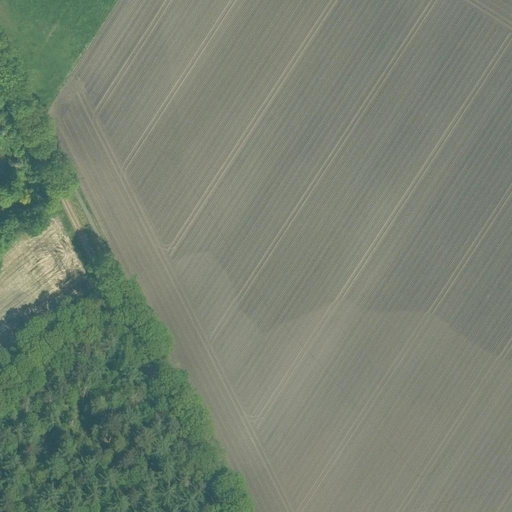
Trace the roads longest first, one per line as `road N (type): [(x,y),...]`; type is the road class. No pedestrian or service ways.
road 1 (track): [(0,76),(219,511)]
road 2 (track): [(116,309),(0,408)]
